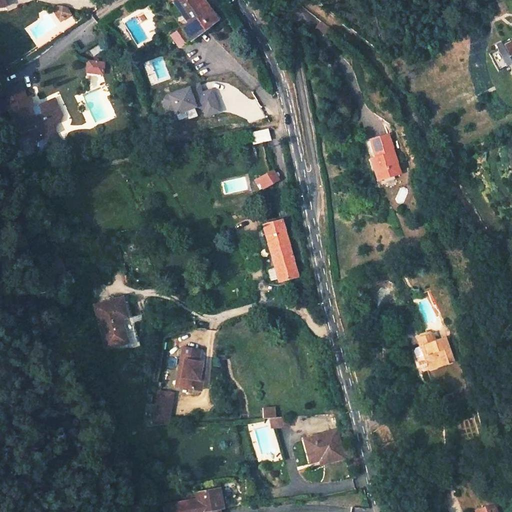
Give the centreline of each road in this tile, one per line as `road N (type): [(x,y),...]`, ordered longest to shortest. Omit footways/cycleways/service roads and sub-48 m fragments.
road 1 (track): [(295,12),(328,20),(373,56),(511,287)]
road 2 (tertiary): [(236,0),(269,60),(305,190)]
road 3 (tertiary): [(332,333),(378,511)]
road 4 (residential): [(305,190),(315,177),(295,12)]
road 5 (tertiary): [(305,190),(332,333)]
road 6 (residential): [(332,333),(289,302),(204,319)]
